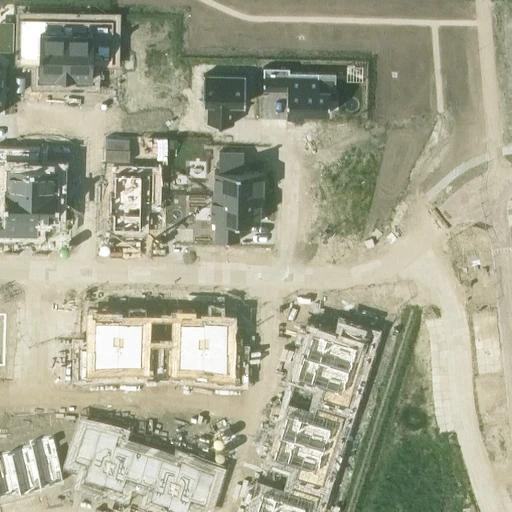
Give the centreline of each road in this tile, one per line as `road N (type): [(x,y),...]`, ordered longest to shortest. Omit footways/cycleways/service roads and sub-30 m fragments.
road 1 (residential): [(287,278),(387,270),(464,202),(498,187)]
road 2 (residential): [(270,278),(268,379),(225,511)]
road 3 (residential): [(16,124),(90,125),(86,273)]
road 4 (residential): [(229,132),(290,133),(287,278)]
road 5 (residential): [(86,273),(270,278)]
road 6 (residential): [(511,339),(498,187)]
